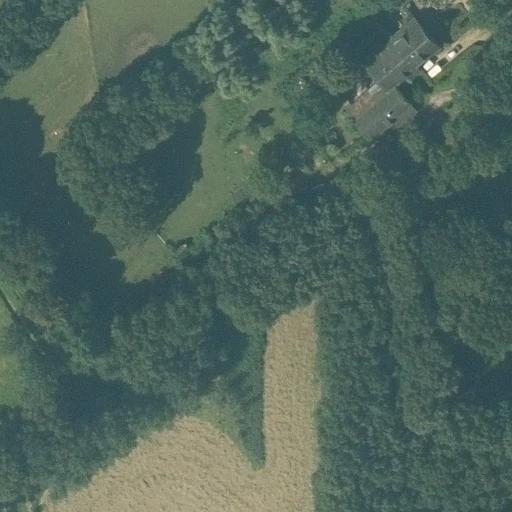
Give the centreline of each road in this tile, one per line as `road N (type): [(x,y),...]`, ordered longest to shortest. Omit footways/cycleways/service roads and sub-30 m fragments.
road 1 (unknown): [(81,379),(163,349),(307,257),(389,292),(411,511)]
road 2 (unknown): [(0,256),(81,379)]
